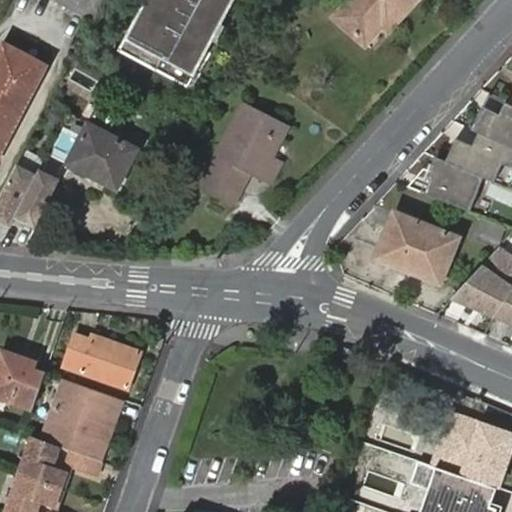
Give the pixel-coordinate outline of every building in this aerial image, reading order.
[(104,0),(54,0),(94,20),(104,0)] [(146,0),(120,51),(189,88),(236,0),(146,0)] [(390,15),(397,21),(415,0),(351,0),(336,18),(366,44),(382,25),(390,15)] [(389,31),(397,21),(390,15),(382,25),(389,31)] [(0,152),(45,66),(6,45),(0,55),(0,152)] [(511,104),(505,101),(498,117),(484,111),(474,131),(479,133),(511,148),(511,104)] [(262,177),(273,157),(289,125),(246,102),(200,189),(233,205),(241,190),(226,182),(235,163),(251,172),(262,177)] [(89,123),(69,163),(117,188),(138,149),(89,123)] [(508,168),(511,160),(511,148),(479,133),(471,151),(453,144),(446,161),(484,177),(493,181),(500,165),(508,168)] [(284,162),(273,157),(262,177),(273,183),(284,162)] [(468,212),(484,177),(446,161),(437,157),(427,180),(430,181),(425,194),(468,212)] [(226,182),(241,190),(251,172),(235,163),(226,182)] [(17,165),(0,196),(0,220),(10,226),(36,176),(17,165)] [(511,199),(495,222),(511,228),(511,199)] [(441,283),(459,237),(395,213),(377,258),(441,283)] [(481,218),(475,234),(499,243),(505,228),(481,218)] [(459,290),(451,300),(493,317),(511,325),(511,251),(500,246),(459,290)] [(118,350),(91,341),(76,335),(65,366),(128,388),(141,353),(120,345),(118,350)] [(93,336),(91,341),(118,350),(120,345),(93,336)] [(0,395),(6,397),(33,407),(45,375),(32,369),(35,362),(3,351),(0,358),(0,395)] [(122,400),(65,379),(43,440),(60,446),(73,451),(100,460),(122,400)] [(511,453),(511,433),(446,412),(429,464),(435,466),(500,489),(511,453)] [(34,437),(21,475),(60,489),(66,472),(52,467),(60,446),(43,440),(34,437)] [(68,466),(74,469),(97,477),(102,461),(100,460),(73,451),(68,466)] [(60,489),(67,491),(74,469),(68,466),(66,472),(60,489)] [(500,489),(435,466),(418,511),(501,511),(503,508),(494,505),(500,489)] [(60,489),(21,475),(7,511),(37,511),(41,502),(54,507),(60,489)] [(52,511),(59,511),(67,491),(60,489),(54,507),(52,511)]
